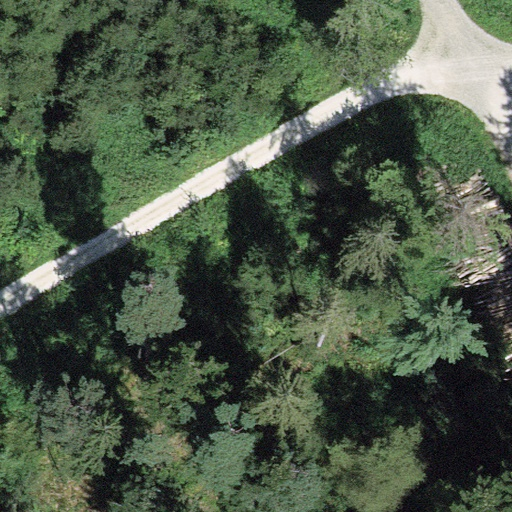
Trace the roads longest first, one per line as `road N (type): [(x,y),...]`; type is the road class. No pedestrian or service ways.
road 1 (track): [(0,296),(270,132),(470,63),(511,61)]
road 2 (track): [(439,0),(511,145)]
